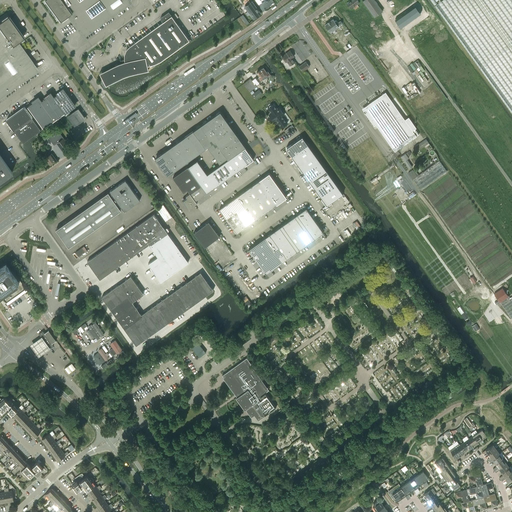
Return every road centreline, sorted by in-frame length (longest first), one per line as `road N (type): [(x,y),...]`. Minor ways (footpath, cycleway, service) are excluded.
road 1 (unknown): [(91,289),(141,344),(213,295),(196,265)]
road 2 (secondary): [(261,24),(123,125)]
road 3 (secondary): [(126,137),(260,41)]
road 4 (unclassified): [(132,145),(248,62)]
road 5 (secondary): [(116,435),(18,345)]
road 6 (secondary): [(107,136),(0,213)]
road 7 (secondary): [(10,353),(107,440)]
